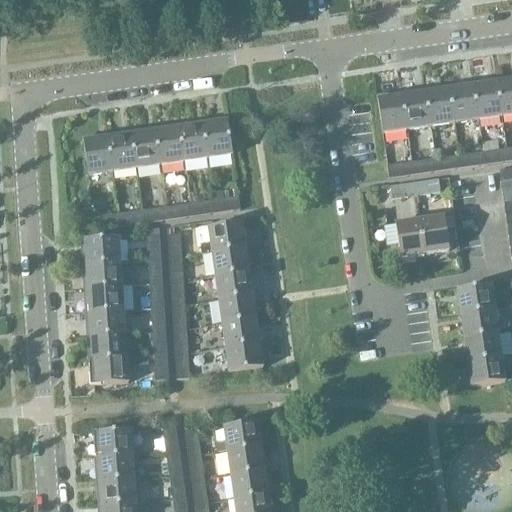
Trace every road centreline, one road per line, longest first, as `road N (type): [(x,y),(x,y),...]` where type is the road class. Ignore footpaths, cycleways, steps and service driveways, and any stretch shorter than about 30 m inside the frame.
road 1 (residential): [(48,511),(27,106)]
road 2 (residential): [(326,47),(358,281),(390,309),(396,353)]
road 3 (residential): [(27,106),(55,87),(326,47)]
road 4 (residential): [(326,47),(511,25)]
